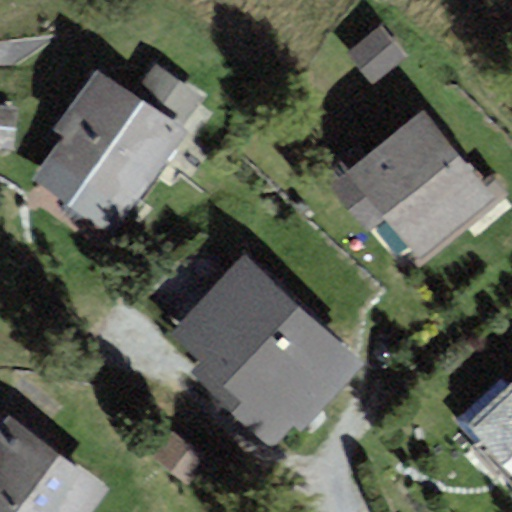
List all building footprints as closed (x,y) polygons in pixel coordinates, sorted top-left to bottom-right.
[(381,25),(345,51),(368,82),(403,56),(381,25)] [(128,92),(95,71),(24,183),(105,235),(195,94),(147,63),(128,92)] [(416,102),(340,163),(414,254),(490,193),(416,102)] [(355,354),(235,247),(162,327),(282,435),(355,354)] [(511,372),(456,423),(511,483),(511,372)] [(83,511),(102,487),(2,415),(0,417),(0,511),(83,511)]
